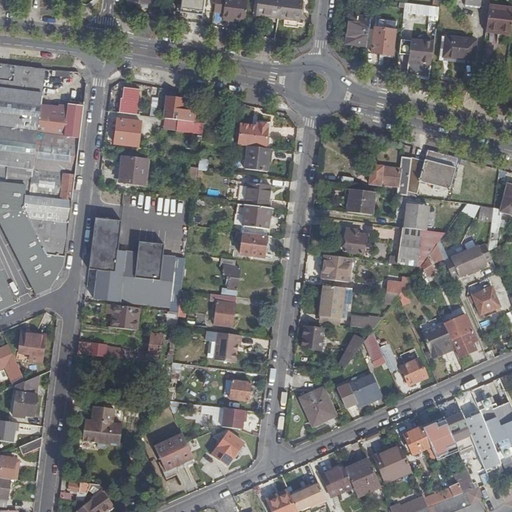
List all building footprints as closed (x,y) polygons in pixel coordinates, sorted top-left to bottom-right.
[(198,0),(197,10),(215,12),(215,0),(198,0)] [(245,22),(246,16),(247,0),(238,0),(239,0),(235,0),(215,0),(215,12),(214,13),(223,14),(222,19),(245,22)] [(278,18),(280,0),(258,0),(256,15),(278,18)] [(303,0),(299,0),(280,0),(278,18),(278,20),(277,23),(277,24),(298,27),(298,21),(300,21),(303,0)] [(487,31),(511,34),(511,30),(511,11),(489,8),(487,31)] [(351,45),(367,47),(370,20),(351,17),(349,29),(354,30),(354,34),(353,34),(351,45)] [(427,51),(431,26),(421,25),(420,32),(413,31),(413,35),(407,35),(405,48),(427,51)] [(393,56),(396,31),(375,29),(372,53),(393,56)] [(474,62),(477,43),(447,38),(444,58),(474,62)] [(47,255),(65,258),(84,107),(83,107),(68,105),(68,107),(59,106),(59,108),(41,106),(45,71),(5,65),(5,66),(0,66),(0,65),(0,64),(0,165),(8,166),(6,183),(27,185),(27,186),(26,190),(23,209),(47,255)] [(69,80),(70,74),(53,72),(52,77),(69,80)] [(136,116),(137,112),(140,91),(126,89),(124,100),(123,100),(121,114),(136,116)] [(165,119),(178,121),(194,122),(195,112),(182,110),(183,100),(167,98),(165,119)] [(138,147),(142,124),(117,120),(114,144),(138,147)] [(177,131),(202,134),(204,124),(194,122),(178,121),(177,131)] [(237,146),(247,148),(265,150),(267,126),(256,124),(256,127),(240,125),(237,146)] [(269,160),(270,150),(265,150),(247,148),(244,170),(265,173),(266,160),(269,160)] [(435,153),(428,152),(425,161),(443,166),(454,169),(457,159),(444,156),(435,153)] [(408,193),(413,158),(402,157),(401,170),(373,167),(370,185),(381,186),(398,188),(398,195),(408,196),(408,193)] [(145,186),(148,161),(122,158),(120,183),(145,186)] [(454,169),(443,166),(425,161),(424,161),(413,158),(408,193),(416,194),(420,183),(440,188),(449,191),(456,169),(454,169)] [(198,171),(206,172),(208,160),(199,159),(199,161),(198,171)] [(0,182),(6,183),(8,166),(0,165),(0,182)] [(195,182),(196,167),(189,166),(188,181),(195,182)] [(463,179),(460,195),(471,197),(474,181),(463,179)] [(245,206),(267,209),(270,187),(248,184),(245,206)] [(0,222),(37,296),(55,287),(62,277),(65,258),(47,255),(23,209),(26,190),(18,188),(0,185),(0,222)] [(511,215),(511,186),(509,186),(502,212),(511,215)] [(375,193),(351,190),(348,212),(372,215),(375,193)] [(463,211),(468,204),(451,202),(450,209),(463,211)] [(408,204),(405,229),(427,232),(429,207),(408,204)] [(266,231),(270,209),(267,209),(245,206),(244,206),(242,227),(266,231)] [(493,222),(495,212),(495,208),(482,206),(480,220),(493,222)] [(493,222),(492,229),(500,230),(502,216),(498,215),(498,213),(495,212),(493,222)] [(363,254),(366,236),(359,235),(359,231),(348,230),(348,228),(347,228),(347,229),(346,229),(345,230),(347,230),(344,252),(345,253),(346,251),(363,254)] [(421,268),(437,246),(438,244),(446,234),(427,232),(405,229),(402,228),(398,258),(392,257),(391,264),(421,268)] [(262,258),(265,237),(242,234),(239,255),(262,258)] [(181,291),(186,254),(187,248),(144,243),(92,237),(91,249),(100,250),(97,275),(94,300),(106,301),(129,304),(169,309),(168,313),(178,314),(180,300),(181,291)] [(493,261),(489,252),(486,246),(479,248),(478,247),(451,259),(451,260),(445,263),(451,278),(458,276),(459,278),(487,266),(486,264),(493,261)] [(100,250),(91,249),(88,273),(97,275),(100,250)] [(351,259),(326,256),(323,280),(348,283),(351,259)] [(436,271),(432,265),(426,269),(425,266),(422,268),(427,277),(436,271)] [(239,269),(235,268),(223,267),(222,276),(224,277),(224,281),(228,281),(227,289),(227,290),(237,291),(239,269)] [(0,311),(15,305),(0,272),(0,311)] [(511,303),(510,301),(499,274),(487,280),(490,288),(468,297),(470,301),(475,299),(481,315),(511,303)] [(387,292),(401,294),(407,287),(388,284),(387,292)] [(341,319),(345,288),(324,286),(321,316),(341,319)] [(236,298),(237,291),(227,290),(227,289),(222,289),(222,296),(236,298)] [(188,292),(181,291),(180,300),(188,301),(188,292)] [(216,303),(235,305),(241,306),(241,301),(210,296),(209,302),(216,303)] [(232,328),(235,305),(216,303),(214,325),(232,328)] [(482,319),(511,306),(511,304),(511,303),(481,315),(482,319)] [(111,329),(136,332),(139,309),(129,308),(107,306),(106,315),(113,316),(111,329)] [(169,336),(176,336),(177,328),(178,314),(168,313),(165,335),(169,336)] [(374,331),(379,323),(381,316),(374,315),(372,320),(352,318),(351,328),(374,331)] [(444,325),(451,341),(452,340),(460,358),(477,350),(474,342),(477,340),(466,315),(458,318),(454,320),(444,325)] [(434,359),(443,355),(441,350),(453,345),(451,341),(444,325),(444,324),(422,333),(434,359)] [(323,339),(324,329),(306,327),(303,348),(322,350),(322,349),(325,349),(326,339),(323,339)] [(384,357),(384,356),(373,332),(366,342),(365,343),(373,362),(384,357)] [(240,346),(241,336),(218,333),(216,350),(213,352),(212,356),(215,358),(214,361),(235,363),(237,346),(240,346)] [(45,337),(31,335),(30,341),(21,340),(19,354),(30,356),(30,362),(41,363),(45,337)] [(161,342),(161,337),(152,335),(149,356),(159,357),(160,346),(162,346),(163,342),(161,342)] [(172,367),(172,364),(176,336),(169,336),(166,366),(172,367)] [(340,366),(346,370),(365,343),(366,342),(356,337),(340,366)] [(79,343),(78,355),(114,359),(114,354),(106,353),(106,348),(91,346),(91,345),(79,343)] [(443,355),(455,349),(453,345),(441,350),(443,355)] [(0,393),(1,393),(0,391),(0,369),(5,367),(12,382),(22,377),(9,347),(0,350),(0,393)] [(121,360),(130,361),(131,350),(126,350),(125,358),(122,358),(121,360)] [(384,357),(391,372),(399,369),(393,355),(389,356),(388,354),(384,356),(384,357)] [(427,378),(420,360),(401,368),(409,386),(417,382),(416,380),(418,379),(419,381),(427,378)] [(375,394),(380,392),(373,375),(355,383),(357,387),(351,389),(354,397),(361,394),(365,405),(377,401),(375,394)] [(16,386),(25,383),(22,377),(12,382),(14,387),(16,386)] [(34,417),(38,377),(25,383),(16,386),(13,417),(24,418),(25,416),(34,417)] [(248,403),(250,384),(232,382),(230,400),(248,403)] [(337,417),(325,391),(319,394),(317,392),(300,399),(311,423),(323,418),(325,422),(337,417)] [(383,398),(380,392),(375,394),(377,401),(383,398)] [(485,409),(480,411),(485,423),(498,454),(503,452),(506,459),(511,456),(511,453),(510,449),(511,448),(511,406),(511,403),(498,408),(496,404),(492,406),(489,399),(482,402),(485,409)] [(169,404),(173,414),(178,412),(179,405),(169,404)] [(480,411),(477,404),(469,408),(461,411),(461,412),(468,429),(485,423),(480,411)] [(221,428),(241,430),(242,423),(243,419),(245,419),(246,412),(213,407),(211,425),(221,426),(221,428)] [(93,408),(91,423),(90,428),(84,428),(82,442),(119,448),(121,427),(112,426),(114,411),(93,408)] [(460,410),(444,417),(452,435),(456,444),(461,442),(464,449),(462,450),(468,463),(481,459),(468,429),(461,412),(461,411),(460,410)] [(444,417),(422,427),(431,448),(435,455),(442,452),(438,440),(452,435),(444,417)] [(326,423),(325,422),(323,418),(311,423),(313,429),(326,423)] [(0,440),(13,443),(16,423),(0,420),(0,440)] [(431,448),(422,427),(404,435),(408,444),(410,448),(413,456),(431,448)] [(238,450),(243,444),(227,433),(211,456),(226,467),(233,457),(238,450)] [(167,472),(193,460),(181,434),(155,446),(167,472)] [(22,456),(41,447),(42,438),(19,448),(22,456)] [(412,470),(402,449),(385,456),(384,453),(375,457),(386,481),(412,470)] [(241,452),(238,450),(233,457),(236,459),(241,452)] [(13,479),(16,459),(13,459),(13,456),(7,456),(6,458),(1,457),(0,465),(0,464),(0,477),(11,479),(13,479)] [(381,486),(370,461),(360,465),(361,468),(348,474),(358,497),(381,486)] [(449,488),(450,489),(454,498),(467,493),(476,489),(468,471),(464,472),(465,474),(458,477),(461,485),(458,487),(453,489),(452,486),(449,488)] [(465,474),(464,472),(454,476),(458,487),(461,485),(458,477),(465,474)] [(0,477),(0,505),(7,506),(11,479),(0,477)] [(357,501),(348,479),(326,488),(331,499),(345,492),(350,504),(357,501)] [(456,511),(505,493),(508,491),(503,479),(491,483),(479,488),(476,489),(467,493),(454,498),(429,509),(424,510),(419,511),(456,511)] [(290,495),(291,497),(320,484),(318,482),(290,495)] [(83,502),(88,491),(90,485),(79,483),(78,485),(65,483),(65,491),(77,493),(76,501),(83,502)] [(320,484),(291,497),(297,511),(300,511),(311,507),(312,509),(328,503),(328,502),(320,484)] [(108,509),(113,505),(107,498),(109,496),(104,487),(90,485),(88,491),(97,497),(78,511),(101,511),(107,508),(108,509)] [(450,489),(425,499),(429,509),(454,498),(450,489)] [(296,511),(288,494),(268,503),(272,511),(296,511)] [(400,506),(392,510),(392,511),(419,511),(424,510),(420,501),(401,509),(400,506)]
